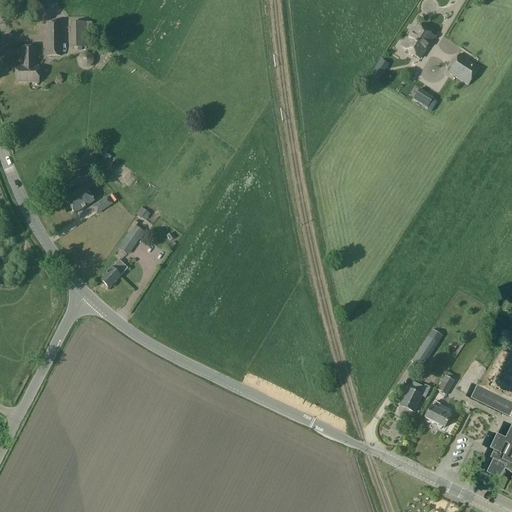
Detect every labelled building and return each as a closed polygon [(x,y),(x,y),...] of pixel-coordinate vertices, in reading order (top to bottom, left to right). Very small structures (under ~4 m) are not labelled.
[(86,23),(72,23),(72,47),(86,47),(86,23)] [(47,24),(47,56),(61,56),(60,24),(47,24)] [(416,26),(402,48),(420,59),(434,37),(416,26)] [(38,83),(38,67),(35,67),(35,57),(35,48),(22,48),(22,67),(16,67),(16,83),(30,83),(31,83),(31,80),(38,80),(38,83)] [(80,62),(80,63),(81,64),(82,65),(82,66),(83,66),(84,67),(85,67),(86,67),(87,67),(88,67),(89,66),(90,66),(90,65),(91,64),(92,63),(92,62),(92,61),(92,60),(92,59),(92,58),(91,58),(91,57),(90,56),(89,56),(88,55),(87,55),(86,55),(85,55),(84,55),(83,56),(82,56),(81,57),(80,58),(80,59),(80,60),(80,61),(80,62)] [(460,55),(448,73),(468,86),(480,68),(460,55)] [(413,100),(427,109),(431,102),(418,93),(413,100)] [(81,161),(70,172),(76,179),(87,167),(95,159),(88,153),(81,161)] [(66,202),(68,204),(75,214),(90,204),(93,202),(84,188),(73,195),(74,196),(66,202)] [(113,203),(117,200),(113,194),(109,197),(113,203)] [(112,205),(108,198),(93,208),(97,214),(112,205)] [(118,249),(127,255),(138,238),(140,239),(144,233),(136,227),(138,223),(134,222),(128,231),(130,232),(118,249)] [(111,268),(100,280),(110,289),(121,277),(120,277),(128,269),(119,260),(111,269),(111,268)] [(428,338),(411,362),(422,369),(438,344),(428,338)] [(454,382),(445,377),(437,391),(446,396),(454,382)] [(425,385),(423,388),(413,383),(409,391),(408,390),(400,406),(414,413),(422,396),(426,398),(431,388),(425,385)] [(471,398),(476,401),(510,417),(511,412),(511,402),(482,388),(477,386),(471,398)] [(451,412),(440,406),(434,403),(432,408),(431,408),(425,418),(436,424),(435,426),(441,429),(442,428),(444,429),(450,418),(449,417),(451,412)] [(511,427),(506,439),(498,434),(491,448),(498,452),(487,473),(499,478),(505,469),(511,473),(511,427)]
